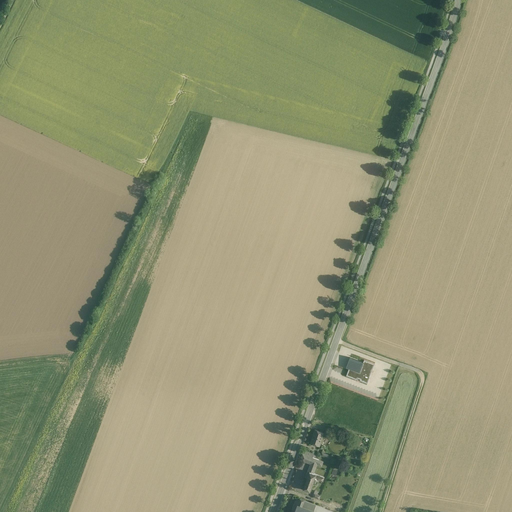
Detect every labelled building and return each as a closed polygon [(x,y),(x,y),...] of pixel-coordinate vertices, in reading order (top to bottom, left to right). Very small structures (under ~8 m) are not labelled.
[(350,357),(346,368),(349,369),(346,376),(357,380),(358,379),(360,379),(360,380),(367,383),(375,364),(364,360),(363,362),(350,357)] [(332,429),(327,427),(325,434),(324,435),(329,437),(332,429)] [(325,434),(315,430),(310,443),(320,447),(324,435),(325,434)] [(316,455),(304,450),(300,460),(310,464),(305,477),(307,478),(310,472),(314,473),(317,465),(322,466),(323,462),(315,458),(316,455)] [(314,473),(310,472),(307,478),(303,489),(310,491),(314,481),(316,482),(317,479),(323,481),(324,477),(314,473)] [(315,511),(318,505),(305,501),(305,500),(301,499),(298,506),(315,511)]
